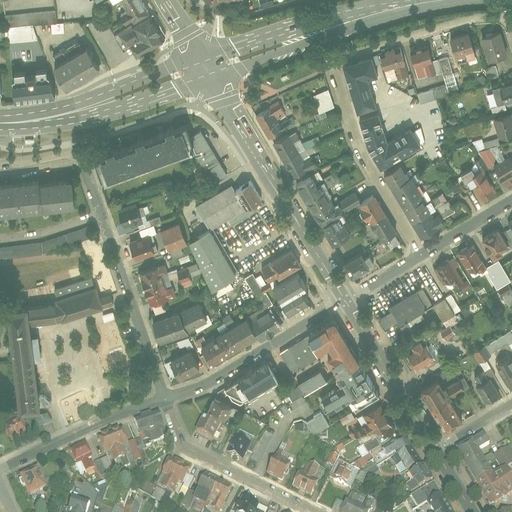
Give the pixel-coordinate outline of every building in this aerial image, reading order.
[(131,26),(152,13),(144,0),(116,0),(125,12),(119,16),(124,24),(129,21),(131,26)] [(204,0),(206,1),(220,8),(245,7),(243,0),(204,0)] [(7,16),(8,30),(36,27),(57,25),(56,11),(7,16)] [(131,26),(115,36),(124,51),(128,48),(134,57),(166,37),(152,13),(131,26)] [(8,30),(12,73),(20,72),(20,68),(26,68),(23,40),(37,38),(36,27),(8,30)] [(496,33),(481,37),(488,59),(502,55),(496,33)] [(475,49),(469,34),(450,40),(456,56),(475,49)] [(53,66),(66,88),(100,69),(87,47),(82,50),(76,40),(53,54),(58,63),(53,66)] [(433,59),(428,46),(409,52),(418,78),(435,72),(431,60),(433,59)] [(400,47),(379,54),(384,69),(405,62),(400,47)] [(366,57),(343,64),(351,90),(375,82),(373,76),(364,79),(361,68),(369,66),(366,57)] [(499,76),(496,66),(486,69),(490,79),(499,76)] [(49,76),(12,83),(16,103),(53,95),(49,76)] [(511,100),(511,83),(500,87),(506,103),(511,100)] [(417,92),(420,102),(448,95),(445,84),(417,92)] [(334,107),(328,89),(314,94),(320,112),(334,107)] [(367,90),(351,95),(357,116),(385,109),(381,95),(369,99),(367,90)] [(281,102),(257,115),(269,137),(293,124),(281,102)] [(386,114),(360,122),(365,140),(378,137),(376,128),(389,125),(386,114)] [(494,120),(500,139),(511,134),(511,130),(507,115),(494,120)] [(407,134),(403,121),(395,124),(399,136),(407,134)] [(103,155),(94,159),(102,183),(190,151),(186,138),(182,127),(173,130),(172,127),(163,130),(164,134),(143,141),(142,137),(133,141),(134,144),(113,152),(111,148),(102,152),(103,155)] [(190,151),(209,185),(224,176),(198,131),(186,138),(190,151)] [(290,135),(274,143),(291,178),(307,170),(290,135)] [(423,151),(417,141),(395,155),(401,165),(423,151)] [(511,159),(510,157),(494,167),(507,187),(511,183),(511,159)] [(401,165),(385,174),(422,236),(445,223),(439,213),(432,217),(429,212),(401,165)] [(469,179),(481,200),(495,192),(482,171),(469,179)] [(313,173),(295,185),(320,225),(338,214),(313,173)] [(0,214),(71,207),(68,180),(36,184),(35,179),(0,183),(0,214)] [(233,185),(196,206),(209,229),(261,199),(251,182),(236,191),(233,185)] [(358,204),(380,240),(392,232),(370,197),(358,204)] [(146,219),(140,204),(123,211),(129,226),(146,219)] [(338,214),(320,225),(332,245),(350,234),(338,214)] [(167,252),(186,245),(178,224),(159,231),(167,252)] [(37,241),(0,245),(0,259),(38,255),(88,238),(84,226),(37,241)] [(237,274),(209,229),(188,241),(211,290),(237,274)] [(496,229),(480,238),(492,259),(502,253),(500,249),(506,246),(496,229)] [(158,252),(152,237),(134,244),(140,259),(158,252)] [(374,245),(381,257),(390,251),(383,240),(374,245)] [(481,265),(469,247),(459,253),(471,271),(481,265)] [(301,267),(291,250),(260,267),(268,281),(277,277),(279,280),(301,267)] [(359,253),(344,262),(354,278),(369,270),(359,253)] [(448,261),(436,269),(445,283),(457,275),(448,261)] [(141,270),(153,305),(177,297),(174,287),(169,274),(165,262),(141,270)] [(186,268),(169,274),(174,287),(191,281),(186,268)] [(307,287),(298,272),(273,288),(288,312),(309,299),(303,290),(307,287)] [(245,317),(256,337),(279,324),(269,307),(273,305),(255,273),(246,279),(262,307),(245,317)] [(4,307),(17,409),(38,406),(33,360),(40,359),(37,333),(29,334),(28,326),(58,323),(100,310),(100,307),(110,304),(108,295),(100,298),(96,284),(92,286),(89,278),(52,290),(55,299),(51,300),(52,302),(26,305),(4,307)] [(511,280),(499,287),(507,304),(511,302),(511,280)] [(423,288),(379,315),(386,327),(395,321),(403,334),(412,329),(410,326),(425,317),(422,312),(432,305),(442,320),(454,312),(444,296),(432,303),(423,288)] [(152,319),(159,343),(189,334),(182,310),(152,319)] [(113,311),(102,315),(104,321),(115,318),(113,311)] [(197,340),(211,364),(256,337),(245,317),(207,339),(205,336),(197,340)] [(359,362),(333,318),(306,333),(308,337),(314,348),(325,342),(331,352),(325,355),(336,375),(359,362)] [(453,333),(449,327),(442,332),(446,338),(453,333)] [(308,337),(280,353),(292,374),(325,355),(331,352),(325,342),(314,348),(308,337)] [(424,340),(405,351),(414,366),(433,355),(424,340)] [(489,356),(484,347),(474,353),(480,361),(489,356)] [(199,367),(191,350),(173,360),(181,376),(199,367)] [(495,366),(510,387),(511,384),(511,363),(508,357),(495,366)] [(278,379),(267,361),(224,387),(226,391),(244,400),(278,379)] [(379,395),(359,362),(336,375),(342,385),(322,397),(331,411),(354,397),(360,407),(379,395)] [(305,393),(327,380),(321,370),(299,383),(305,393)] [(483,370),(469,379),(484,402),(498,394),(483,370)] [(438,380),(422,390),(444,427),(461,416),(438,380)] [(457,381),(447,387),(452,395),(462,389),(457,381)] [(230,406),(211,397),(195,432),(214,441),(230,406)] [(394,430),(379,404),(362,414),(367,422),(352,431),(357,439),(371,431),(377,440),(394,430)] [(47,410),(35,413),(38,427),(51,424),(47,410)] [(305,421),(313,434),(329,425),(321,411),(305,421)] [(159,414),(134,422),(139,436),(155,430),(159,441),(167,438),(159,414)] [(6,427),(13,442),(29,435),(22,420),(6,427)] [(122,428),(96,439),(102,451),(110,448),(115,461),(125,456),(120,445),(127,442),(122,428)] [(419,463),(403,436),(382,448),(387,455),(394,451),(406,471),(419,463)] [(469,441),(453,450),(477,487),(492,477),(476,451),(486,445),(481,436),(470,443),(469,441)] [(249,444),(236,437),(228,454),(241,460),(249,444)] [(376,440),(356,451),(361,459),(354,463),(358,470),(373,462),(368,454),(380,447),(376,440)] [(498,446),(501,451),(508,447),(505,442),(498,446)] [(85,444),(68,452),(74,465),(81,462),(85,472),(92,469),(87,459),(92,457),(85,444)] [(268,474),(283,480),(289,467),(281,463),(284,455),(278,452),(268,474)] [(101,478),(114,472),(108,457),(94,463),(101,478)] [(189,469),(168,458),(160,473),(167,476),(162,485),(174,492),(179,482),(182,484),(189,469)] [(299,474),(292,487),(311,497),(318,483),(312,480),(318,467),(310,463),(303,476),(299,474)] [(430,482),(422,468),(406,476),(414,490),(430,482)] [(36,469),(18,477),(27,498),(45,490),(36,469)] [(492,477),(477,487),(490,507),(503,499),(498,493),(511,484),(511,480),(505,469),(492,477)] [(339,470),(336,480),(346,484),(350,473),(339,470)] [(231,488),(205,475),(193,499),(207,506),(213,494),(225,500),(231,488)] [(425,506),(441,497),(434,485),(410,499),(417,511),(425,506)] [(254,511),(257,505),(241,497),(234,511),(254,511)] [(449,511),(441,497),(425,506),(427,511),(449,511)] [(347,501),(341,511),(369,511),(347,501)] [(128,503),(123,511),(138,511),(140,508),(128,503)]
